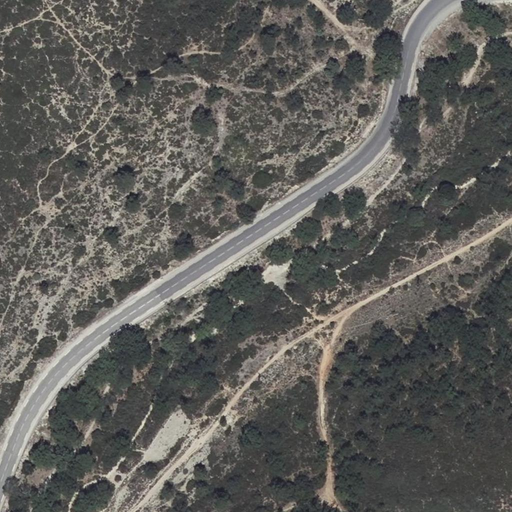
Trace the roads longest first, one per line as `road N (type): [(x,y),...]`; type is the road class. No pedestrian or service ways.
road 1 (secondary): [(0,482),(28,417),(63,367),(121,318),(367,155),(385,131),(409,41),(445,0)]
road 2 (track): [(511,220),(340,323),(320,380),(329,495),(340,511)]
road 3 (track): [(45,0),(100,54),(100,100),(46,177),(41,205),(0,254)]
road 4 (track): [(350,311),(281,350),(134,511)]
